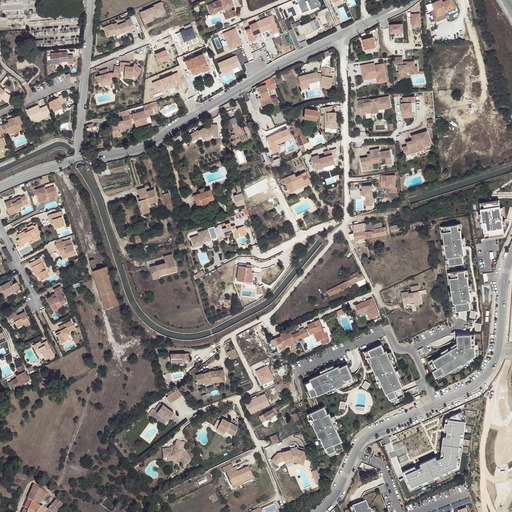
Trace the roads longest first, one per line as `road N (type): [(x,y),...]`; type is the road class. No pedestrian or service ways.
road 1 (track): [(55,166),(109,338),(59,484),(32,482),(18,511)]
road 2 (residential): [(318,511),(337,494),(367,436),(487,375),(511,254)]
road 3 (residential): [(79,157),(145,146),(337,37)]
road 4 (track): [(389,231),(384,216),(346,223),(277,308),(221,340),(223,365)]
road 5 (residential): [(346,219),(337,37)]
road 6 (track): [(231,334),(255,384),(238,404),(277,488)]
road 7 (residential): [(90,0),(79,157)]
